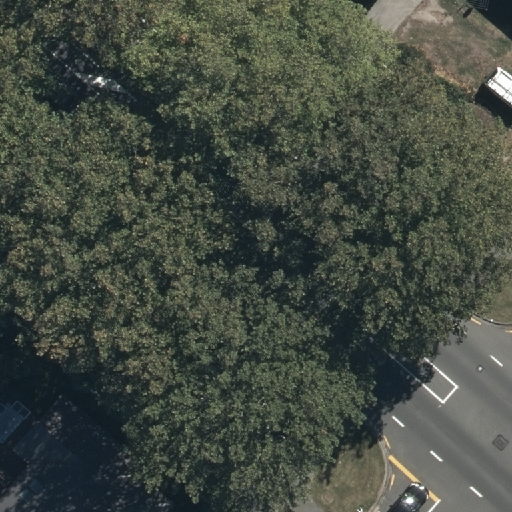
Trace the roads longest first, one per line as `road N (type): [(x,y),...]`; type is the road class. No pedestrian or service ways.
road 1 (secondary): [(27,0),(511,414)]
road 2 (residential): [(429,511),(511,418)]
